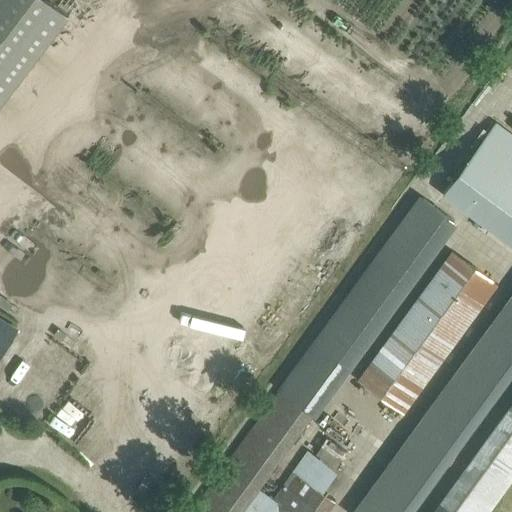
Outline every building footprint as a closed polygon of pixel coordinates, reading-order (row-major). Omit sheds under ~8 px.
[(51,0),(0,0),(0,104),(70,14),(51,0)] [(511,220),(511,133),(496,122),(455,178),(511,220)] [(422,195),(190,511),(327,511),(335,501),(293,471),(273,498),(260,488),(313,416),(315,418),(459,222),(422,195)] [(174,389),(259,253),(225,231),(140,367),(174,389)] [(403,413),(497,284),(451,251),(357,380),(403,413)] [(0,393),(54,435),(135,329),(80,287),(0,391),(0,393)] [(412,511),(511,375),(511,294),(353,511),(412,511)] [(0,317),(0,358),(2,359),(19,327),(0,317)] [(511,402),(432,511),(486,511),(511,477),(511,402)] [(422,414),(412,407),(392,436),(402,443),(422,414)] [(154,417),(110,479),(140,501),(185,439),(154,417)]
